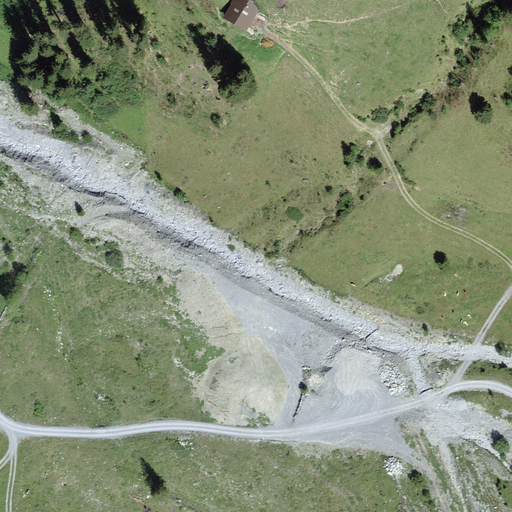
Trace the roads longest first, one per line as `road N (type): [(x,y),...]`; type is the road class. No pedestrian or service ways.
road 1 (track): [(511,393),(471,385),(279,431),(11,428)]
road 2 (track): [(258,24),(354,123),(376,135),(409,200),(511,265)]
